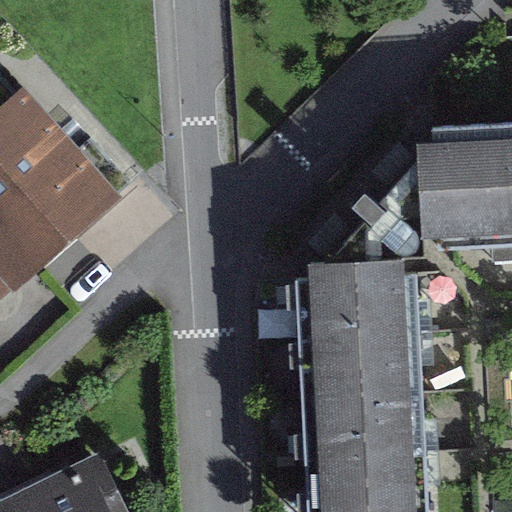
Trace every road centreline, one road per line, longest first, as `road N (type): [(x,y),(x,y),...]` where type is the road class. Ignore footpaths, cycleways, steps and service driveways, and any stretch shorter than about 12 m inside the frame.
road 1 (residential): [(206,229),(447,0)]
road 2 (residential): [(229,511),(206,229)]
road 3 (residential): [(206,229),(196,0)]
